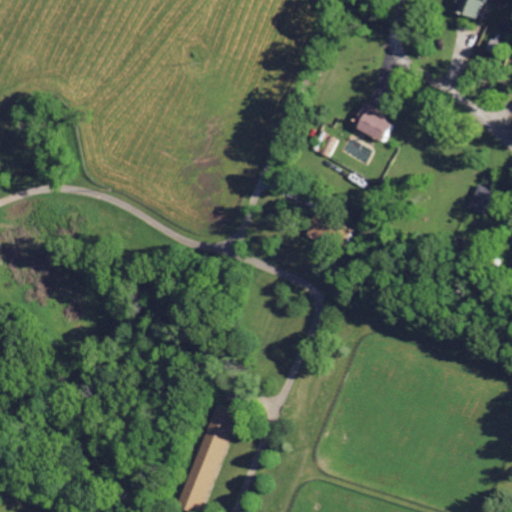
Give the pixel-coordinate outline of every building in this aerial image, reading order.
[(454,0),(454,4),(460,6),(457,13),(478,20),(484,0),(454,0)] [(383,118),(386,113),(365,101),(353,124),(381,140),(391,122),(383,118)] [(315,151),(334,156),(339,136),(321,132),(315,151)] [(487,215),(497,191),(478,183),(468,207),(487,215)] [(354,229),(343,224),(337,238),(348,243),(354,229)] [(199,511),(237,412),(215,404),(178,507),(192,511),(199,511)]
